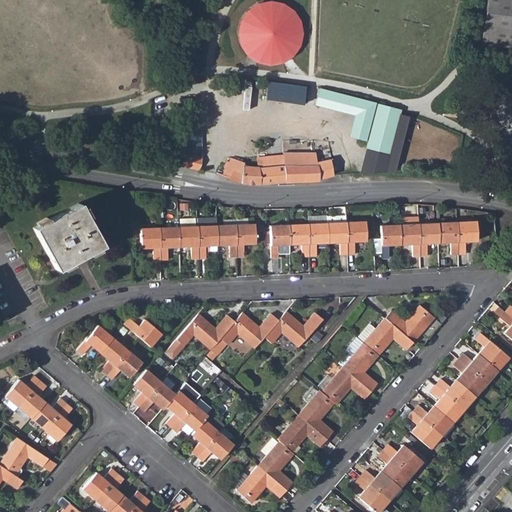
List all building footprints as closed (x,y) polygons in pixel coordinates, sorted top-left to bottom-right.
[(247,10),(240,20),(238,32),(240,45),(247,56),(257,63),(270,66),(282,63),(293,56),(300,46),(303,33),(300,21),(293,10),(283,3),(270,0),(258,3),(247,10)] [(511,0),(488,0),(482,42),(511,46),(511,0)] [(306,86),(268,81),(265,98),(303,104),(306,86)] [(375,103),(320,88),(316,103),(356,114),(350,136),(365,140),(375,103)] [(400,110),(378,104),(367,149),(389,155),(400,110)] [(182,128),(182,153),(188,154),(200,156),(199,128),(182,128)] [(317,152),(317,161),(331,159),(333,159),(331,148),(317,152)] [(200,156),(188,154),(182,153),(180,152),(179,154),(178,154),(177,166),(200,171),(202,157),(200,156)] [(223,171),(223,177),(229,177),(229,180),(239,183),(245,184),(318,181),(325,177),(333,174),(331,159),(317,161),(317,152),(283,152),(283,155),(282,165),(275,166),(259,168),(258,165),(244,166),(244,163),(230,159),(228,167),(223,171)] [(32,228),(55,270),(101,245),(77,204),(32,228)] [(315,244),(326,243),(326,224),(325,216),(306,217),(306,225),(308,256),(315,256),(315,244)] [(327,224),(326,224),(326,243),(338,243),(339,255),(346,255),(344,223),(342,223),(341,216),(327,217),(327,224)] [(178,219),(179,227),(192,227),(192,219),(178,219)] [(363,222),(344,223),(346,255),(353,255),(353,242),(364,241),(363,222)] [(474,222),(455,223),(456,255),(465,255),(464,242),(475,241),(474,222)] [(449,255),(456,255),(455,223),(436,224),(437,244),(449,243),(449,255)] [(253,244),(252,225),(246,224),(234,225),(235,257),(243,257),(242,245),(253,244)] [(410,257),(419,257),(417,224),(398,225),(399,246),(410,245),(410,257)] [(425,244),(437,244),(436,224),(417,224),(419,257),(426,256),(425,244)] [(235,257),(234,225),(221,226),(214,226),(215,246),(227,245),(228,258),(235,257)] [(276,245),(287,245),(287,225),(268,226),(268,228),(261,228),(261,244),(269,244),(269,258),(277,258),(276,245)] [(300,257),(308,256),(306,225),(287,225),(287,245),(300,245),(300,257)] [(387,246),(399,246),(398,225),(379,226),(379,240),(380,255),(380,258),(388,258),(387,246)] [(204,246),(215,246),(214,226),(195,227),(197,259),(204,258),(204,246)] [(166,248),(177,248),(176,227),(158,228),(159,260),(167,260),(166,248)] [(190,259),(197,259),(195,227),(192,227),(179,227),(176,227),(177,248),(189,247),(190,259)] [(152,261),(159,260),(158,228),(139,229),(140,249),(151,249),(152,261)] [(371,240),(372,255),(380,255),(379,240),(371,240)] [(391,311),(384,320),(411,342),(411,343),(432,318),(417,306),(404,322),(391,311)] [(511,319),(511,306),(511,308),(509,306),(503,312),(511,319)] [(301,326),(284,312),(276,321),(262,338),(270,345),(279,334),(296,348),(320,320),(312,314),(301,326)] [(511,341),(511,319),(503,312),(498,318),(507,326),(502,333),(511,341)] [(214,329),(196,314),(164,352),(172,359),(192,336),(208,350),(209,350),(219,338),(233,322),(225,316),(214,329)] [(236,335),(252,349),(262,338),(276,321),(268,315),(257,328),(240,314),(233,322),(219,338),(225,344),(227,345),(236,335)] [(128,318),(123,324),(137,337),(149,347),(159,334),(143,320),(137,326),(128,318)] [(404,350),(411,342),(384,320),(383,319),(374,329),(368,324),(356,339),(362,344),(376,356),(390,340),(404,350)] [(90,346),(98,353),(111,338),(97,326),(76,350),(82,355),(90,346)] [(126,330),(121,326),(117,332),(122,336),(126,330)] [(481,347),(476,353),(495,370),(506,357),(479,333),(473,340),(481,347)] [(99,371),(105,375),(126,350),(111,338),(98,353),(107,361),(99,371)] [(209,350),(215,355),(225,344),(219,338),(209,350)] [(362,372),(376,356),(362,344),(341,368),(369,391),(376,383),(362,372)] [(128,351),(126,350),(105,375),(110,380),(119,370),(128,378),(141,363),(139,361),(143,357),(131,347),(128,351)] [(461,354),(456,359),(484,383),(495,370),(476,353),(470,360),(461,354)] [(459,373),(453,379),(473,396),(484,383),(456,359),(450,366),(459,373)] [(251,366),(246,380),(254,383),(259,369),(251,366)] [(361,400),(369,391),(341,368),(331,380),(326,375),(315,388),(317,390),(332,403),(335,405),(349,389),(361,400)] [(132,402),(138,407),(159,382),(144,369),(131,385),(140,392),(132,402)] [(8,401),(5,405),(13,412),(16,408),(39,381),(33,376),(25,385),(18,379),(3,396),(8,401)] [(160,383),(168,390),(173,384),(165,377),(160,383)] [(439,379),(434,385),(462,409),(473,396),(453,379),(447,386),(439,379)] [(16,408),(30,419),(44,402),(37,396),(45,387),(39,381),(16,408)] [(152,403),(161,410),(164,407),(174,395),(168,390),(160,383),(159,382),(138,407),(143,412),(152,403)] [(437,399),(431,405),(450,422),(462,409),(434,385),(428,391),(437,399)] [(183,386),(178,392),(190,401),(195,396),(183,386)] [(319,420),(332,403),(317,390),(316,392),(311,387),(301,399),(306,403),(296,415),(324,439),(330,432),(331,431),(319,420)] [(174,395),(164,407),(173,414),(165,424),(170,428),(191,403),(190,401),(178,392),(177,391),(174,395)] [(0,400),(5,405),(8,401),(3,396),(0,400)] [(184,424),(193,431),(203,420),(207,415),(205,414),(210,408),(197,398),(193,404),(191,403),(170,428),(175,433),(184,424)] [(30,419),(43,430),(65,404),(58,399),(51,407),(44,402),(30,419)] [(273,404),(277,408),(282,402),(278,399),(273,404)] [(71,409),(65,404),(43,430),(55,441),(69,424),(63,418),(71,409)] [(416,405),(411,411),(439,435),(450,422),(431,405),(425,413),(416,405)] [(428,448),(439,435),(411,411),(406,417),(415,425),(408,431),(428,448)] [(203,420),(217,432),(221,427),(207,414),(207,415),(203,420)] [(296,415),(275,440),(277,441),(291,453),(305,437),(317,447),(318,446),(324,439),(296,415)] [(190,452),(196,457),(217,432),(203,420),(193,431),(189,435),(198,443),(190,452)] [(210,453),(219,460),(232,445),(227,440),(231,435),(221,427),(217,432),(196,457),(201,462),(210,453)] [(324,439),(327,442),(334,435),(330,432),(324,439)] [(407,434),(404,438),(411,444),(414,440),(407,434)] [(56,465),(46,458),(16,438),(0,461),(0,466),(14,475),(26,458),(40,467),(49,473),(56,465)] [(279,471),(293,454),(291,453),(277,441),(276,443),(271,438),(260,451),(265,456),(256,466),(284,490),(292,481),(279,471)] [(318,446),(321,449),(327,442),(324,439),(318,446)] [(386,444),(381,450),(409,474),(420,461),(400,445),(394,451),(386,444)] [(384,463),(378,470),(398,487),(409,474),(381,450),(376,456),(384,463)] [(236,451),(228,460),(233,465),(241,455),(236,451)] [(0,481),(1,479),(15,489),(22,480),(14,475),(0,466),(0,481)] [(284,490),(256,466),(247,477),(237,490),(235,491),(250,503),(265,487),(278,498),(284,490)] [(81,489),(94,500),(116,474),(110,469),(102,478),(95,472),(81,489)] [(364,470),(358,477),(386,501),(398,487),(378,470),(372,477),(364,470)] [(237,490),(247,477),(241,472),(230,484),(237,490)] [(123,479),(116,474),(94,500),(107,511),(121,495),(115,489),(123,479)] [(382,506),(386,501),(358,477),(354,482),(362,489),(356,496),(375,511),(376,511),(386,511),(388,511),(382,506)] [(128,500),(121,495),(107,511),(128,511),(142,496),(136,491),(128,500)] [(149,502),(142,496),(128,511),(141,511),(149,502)] [(78,511),(68,503),(61,498),(56,504),(63,510),(60,511),(78,511)]
